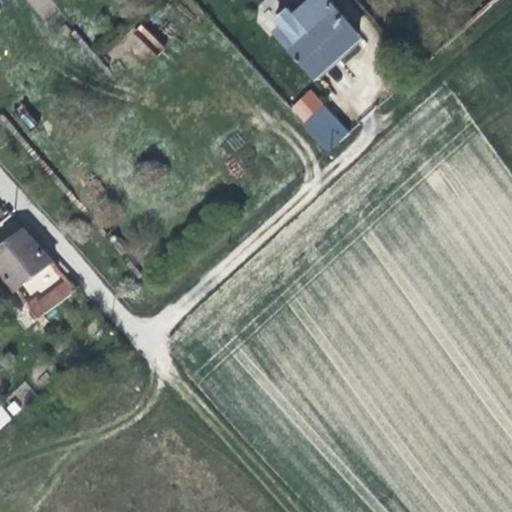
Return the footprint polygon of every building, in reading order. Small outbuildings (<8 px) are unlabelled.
[(309,1),(276,32),(321,81),(367,40),(334,4),(322,15),(309,1)] [(142,25),(133,33),(154,54),(162,46),(142,25)] [(302,125),(328,155),(350,135),(324,106),(302,125)] [(235,133),(223,145),(243,166),(256,154),(235,133)] [(43,250),(27,229),(0,248),(0,271),(15,291),(53,262),(43,250)] [(77,288),(71,281),(54,293),(60,301),(77,288)] [(60,301),(54,293),(39,304),(45,312),(60,301)] [(34,319),(45,312),(35,299),(25,307),(34,319)] [(0,405),(0,427),(11,418),(0,405)]
